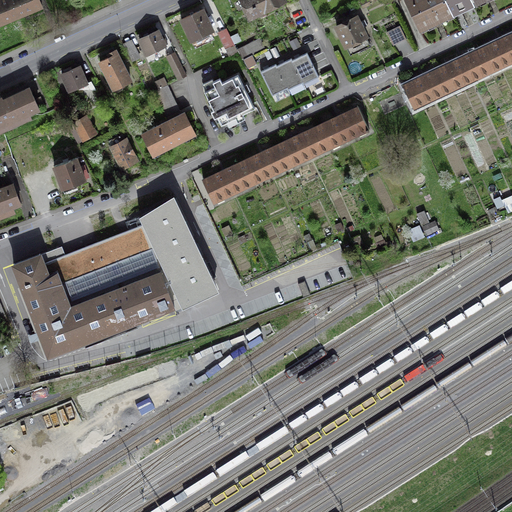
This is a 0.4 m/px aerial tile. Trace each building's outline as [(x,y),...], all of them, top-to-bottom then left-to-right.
[(40,0),(0,0),(0,24),(43,6),(40,0)] [(281,2),(280,0),(242,0),(251,17),(281,2)] [(406,0),(420,31),(486,0),(406,0)] [(214,31),(205,10),(182,20),(192,41),(214,31)] [(360,16),(337,26),(349,55),(372,45),(360,16)] [(174,51),(166,30),(139,41),(147,61),(174,51)] [(221,40),(227,52),(236,47),(231,36),(221,40)] [(511,38),(409,85),(422,114),(511,73),(511,38)] [(267,49),(262,39),(239,51),(244,61),(267,49)] [(142,57),(136,42),(128,46),(134,61),(142,57)] [(321,74),(310,49),(261,71),(273,96),(321,74)] [(133,80),(118,51),(99,61),(114,90),(133,80)] [(179,53),(169,58),(180,81),(190,77),(179,53)] [(86,81),(79,65),(63,73),(71,90),(75,88),(78,96),(100,86),(96,77),(86,81)] [(167,80),(157,84),(169,111),(179,107),(167,80)] [(255,107),(242,82),(210,98),(222,124),(255,107)] [(0,139),(55,118),(42,87),(0,103),(0,139)] [(370,108),(212,179),(226,208),(383,137),(370,108)] [(196,133),(185,112),(143,134),(153,155),(196,133)] [(97,134),(89,119),(74,126),(82,141),(97,134)] [(139,160),(123,132),(107,141),(123,169),(139,160)] [(71,145),(66,134),(56,138),(61,149),(71,145)] [(85,179),(78,159),(55,168),(62,187),(85,179)] [(0,222),(34,210),(24,184),(0,192),(0,222)] [(139,216),(144,224),(143,225),(170,293),(172,292),(175,291),(178,298),(215,280),(176,199),(139,216)] [(132,322),(174,305),(170,293),(143,225),(63,256),(60,250),(46,255),(41,257),(40,253),(13,264),(48,354),(132,322)] [(304,280),(298,283),(303,295),(303,296),(310,294),(309,292),(304,280)] [(0,314),(8,332),(12,330),(0,301),(0,314)]
